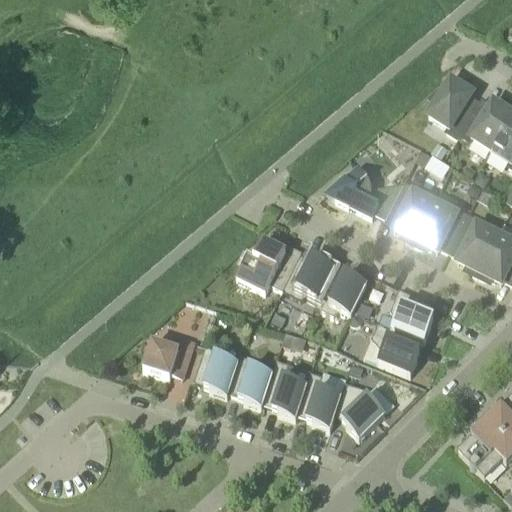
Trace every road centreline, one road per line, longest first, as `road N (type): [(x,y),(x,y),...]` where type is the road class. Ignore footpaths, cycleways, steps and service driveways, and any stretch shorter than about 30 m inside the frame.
road 1 (residential): [(511,319),(305,216)]
road 2 (residential): [(355,490),(511,335)]
road 3 (residential): [(90,404),(254,458)]
